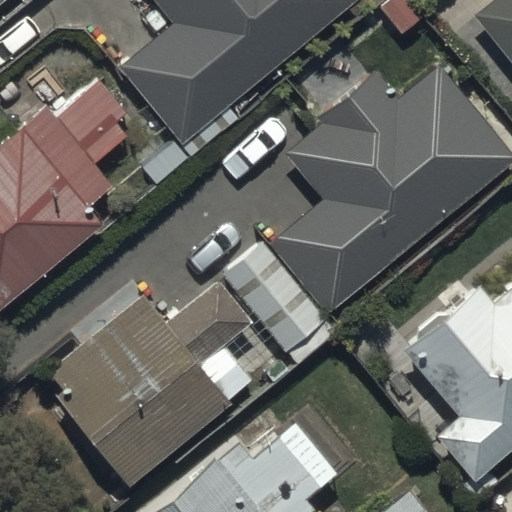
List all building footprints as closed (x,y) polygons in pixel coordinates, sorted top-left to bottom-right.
[(162,0),(171,11),(116,55),(174,127),(140,155),(155,174),(236,109),(221,90),(334,0),(162,0)] [(511,0),(476,0),(473,2),(511,47),(511,0)] [(511,142),(431,49),(392,83),(369,56),(318,100),(321,104),(281,138),(320,184),(265,231),(260,225),(218,262),(294,350),(334,316),(323,304),(511,142)] [(123,100),(91,64),(51,98),(42,86),(0,121),(0,280),(95,200),(82,184),(104,165),(91,150),(124,122),(113,109),(123,100)] [(511,424),(511,260),(486,283),(474,269),(400,333),(456,398),(433,418),(469,459),(457,468),(474,488),(497,469),(481,451),(511,424)] [(248,306),(212,263),(162,305),(137,275),(45,352),(60,371),(51,379),(124,465),(247,362),(219,329),(248,306)] [(329,456),(288,405),(245,439),(233,425),(213,440),(208,434),(128,497),(140,511),(315,511),(300,493),(308,487),(301,478),(329,456)] [(437,511),(438,511),(406,475),(364,511),(437,511)]
